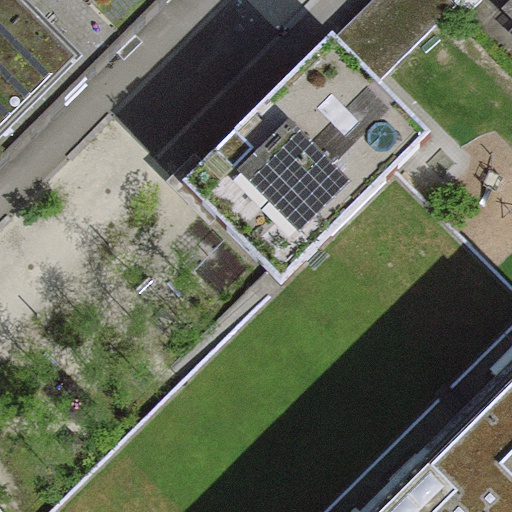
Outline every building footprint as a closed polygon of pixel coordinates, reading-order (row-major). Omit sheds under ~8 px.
[(177,0),(0,0),(0,55),(60,116),(136,41),(177,0)] [(456,0),(371,0),(348,23),(394,69),(460,4),(456,0)] [(511,0),(496,0),(488,8),(511,31),(511,0)] [(273,97),(365,190),(440,116),(394,69),(348,23),(330,41),(273,97)] [(0,174),(60,116),(0,55),(0,174)] [(198,171),(291,264),(365,190),(273,97),(208,162),(198,171)] [(511,511),(511,369),(410,469),(452,511),(511,511)] [(452,511),(410,469),(366,511),(452,511)]
